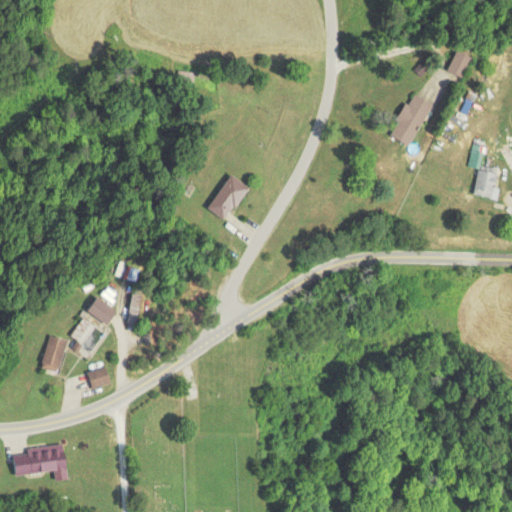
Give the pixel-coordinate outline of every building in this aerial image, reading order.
[(472,58),(456,50),(446,69),(461,78),(472,58)] [(387,135),(408,146),(431,104),(410,92),(387,135)] [(495,173),(477,169),(472,195),(496,200),(498,189),(493,188),(495,173)] [(206,203),(221,219),(249,191),(233,175),(206,203)] [(85,312),(106,326),(116,311),(95,297),(85,312)] [(70,336),(80,343),(93,325),(82,318),(70,336)] [(68,342),(49,335),(39,367),(58,373),(68,342)] [(92,389),(110,383),(105,366),(87,373),(92,389)] [(64,469),(62,444),(10,449),(13,474),(64,469)]
